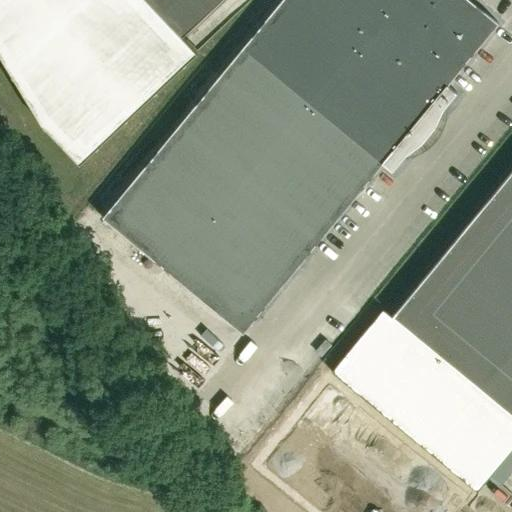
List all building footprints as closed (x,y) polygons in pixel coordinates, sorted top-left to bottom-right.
[(80,162),(197,50),(182,35),(219,0),(0,0),(0,53),(42,122),(80,162)] [(279,0),(102,215),(242,330),(381,161),(391,168),(404,153),(420,141),(433,125),(442,107),(455,91),(446,83),(496,21),(470,0),(279,0)] [(511,170),(392,317),(383,309),(331,371),(477,491),(511,449),(511,170)] [(326,394),(314,406),(334,427),(346,415),(326,394)] [(292,448),(306,428),(285,414),(272,434),(292,448)]
